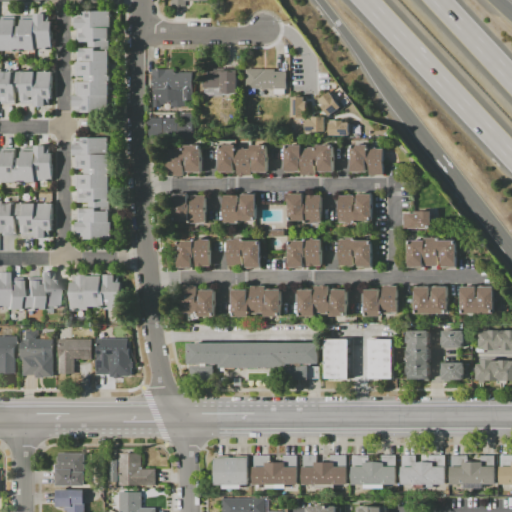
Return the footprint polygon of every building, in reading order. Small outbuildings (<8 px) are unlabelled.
[(211,0),(211,3),(188,3),(188,8),(174,8),(174,0),(211,0)] [(113,13),(113,30),(112,30),(112,40),(112,52),(112,77),(113,77),(113,84),(112,84),(112,97),(111,97),(111,114),(84,114),(84,111),(77,111),(77,97),(78,97),(78,83),(88,83),(88,78),(78,78),(78,63),(80,63),(80,49),(91,49),(91,44),(79,44),(79,16),(86,16),(86,13),(113,13)] [(0,48),(0,24),(4,24),(4,18),(18,18),(18,28),(24,28),(24,18),(37,18),(37,16),(48,15),(51,16),(51,23),(55,23),(54,50),(38,50),(38,52),(25,52),(25,53),(17,54),(17,52),(4,52),(4,48),(0,48)] [(207,98),(206,72),(216,73),(216,70),(232,70),(232,72),(240,72),(240,94),(225,94),(225,98),(207,98)] [(249,90),(249,70),(277,71),(277,73),(289,73),(289,90),(249,90)] [(0,71),(4,71),(4,74),(38,74),(55,74),(55,100),(52,100),(52,107),(37,108),(37,105),(24,106),(23,94),(18,94),(18,106),(4,106),(4,103),(0,103),(0,71)] [(195,74),(195,97),(188,97),(188,102),(165,103),(165,92),(155,92),(155,71),(177,71),(177,74),(195,74)] [(320,103),(331,94),(342,110),(331,118),(323,108),(323,107),(320,103)] [(293,99),(305,98),(306,103),(308,104),(308,113),(306,113),(306,122),(293,122),(293,99)] [(307,122),(314,122),(313,119),(326,119),(326,134),(307,134),(307,122)] [(151,138),(151,120),(179,120),(179,123),(183,123),(183,138),(151,138)] [(330,125),(335,124),(335,123),(345,123),(344,125),(351,125),(351,138),(330,138),(330,125)] [(83,138),(110,138),(110,156),(112,156),(112,170),(113,170),(113,177),(112,177),(112,224),(113,224),(113,241),(86,241),(86,238),(80,238),(80,210),(91,210),(91,204),(80,204),(80,190),(78,190),(78,176),(88,176),(87,170),(78,171),(78,157),(76,157),(75,145),(83,145),(83,138)] [(187,177),(185,177),(185,178),(180,178),(180,177),(170,177),(170,149),(188,149),(188,147),(205,147),(204,174),(197,173),(197,175),(191,175),(191,173),(190,173),(190,172),(187,172),(187,177)] [(271,147),(271,174),(270,173),(270,175),(256,175),(255,174),(255,178),(241,177),(241,172),(237,172),(238,173),(223,173),(223,147),(239,147),(239,149),(248,150),(249,151),(254,151),(255,147),(271,147)] [(337,173),(329,173),(329,175),(323,175),(322,173),(319,172),(319,177),(304,177),(304,164),(303,164),(303,173),(303,175),(289,175),(289,147),(305,147),(305,151),(311,151),(312,149),(320,150),(320,147),(337,147),(337,173)] [(387,151),(387,177),(380,177),(379,178),(375,178),(374,177),(373,177),(373,172),(369,171),(369,173),(368,173),(369,175),(355,174),(355,173),(355,147),(371,147),(371,149),(380,149),(381,151),(387,151)] [(0,180),(0,156),(4,156),(4,150),(18,150),(18,160),(24,160),(24,150),(38,150),(38,148),(52,148),(52,155),(55,155),(55,182),(38,182),(38,184),(4,184),(4,180),(0,180)] [(209,224),(202,224),(201,225),(192,225),(192,223),(174,223),(173,196),(191,196),(191,200),(194,200),(194,197),(196,197),(197,197),(201,197),(209,197),(209,224)] [(227,197),(241,198),(241,200),(245,199),(245,197),(259,196),(259,200),(260,200),(259,223),(243,223),(243,225),(235,225),(233,224),(227,224),(227,197)] [(292,196),(307,196),(307,206),(310,206),(310,197),(324,197),(324,224),(318,224),(316,225),(308,225),(308,223),(292,222),(292,196)] [(343,197),(351,197),(351,196),(356,196),(356,197),(357,197),(357,200),(361,200),(361,196),(375,196),(375,222),(359,222),(358,225),(350,225),(350,224),(343,224),(343,197)] [(55,205),(55,232),(52,232),(52,240),(48,239),(48,240),(38,240),(38,237),(24,237),(24,226),(18,226),(18,238),(4,237),(5,235),(0,235),(0,203),(4,203),(5,205),(55,205)] [(435,213),(435,230),(408,230),(408,223),(407,223),(407,216),(418,216),(418,213),(435,213)] [(181,243),(197,243),(197,240),(206,240),(206,242),(213,242),(213,268),(206,268),(206,269),(199,268),(199,265),(196,265),(196,269),(181,269),(181,243)] [(246,268),(232,268),(232,242),(239,242),(239,240),(248,240),(248,243),(264,243),(264,269),(257,269),(257,271),(250,271),(250,269),(250,265),(246,265),(246,268)] [(343,241),(350,241),(350,240),(359,240),(359,243),(375,243),(375,269),(368,269),(368,270),(361,270),(361,269),(361,265),(357,265),(357,267),(355,267),(355,268),(350,268),(350,267),(343,267),(343,241)] [(460,242),(460,269),(452,269),(452,270),(446,270),(446,265),(442,265),(442,268),(440,268),(439,268),(435,268),(435,267),(427,267),(428,259),(426,259),(426,269),(412,269),(412,243),(428,243),(428,240),(443,240),(443,242),(460,242)] [(307,269),(292,269),(293,243),(309,243),(309,241),(325,241),(324,268),(310,268),(310,265),(307,265),(307,269)] [(60,282),(60,309),(54,309),(54,315),(44,315),(44,311),(10,311),(10,309),(0,309),(0,275),(10,275),(10,279),(24,279),(24,291),(29,291),(29,280),(43,280),(43,275),(57,275),(57,282),(60,282)] [(123,284),(124,311),(107,311),(107,309),(103,309),(103,308),(90,308),(90,311),(73,311),(73,284),(76,284),(76,277),(120,277),(121,284),(123,284)] [(369,291),(383,292),(383,301),(385,301),(385,297),(386,298),(386,288),(388,288),(388,287),(393,287),(393,288),(401,288),(400,314),(394,314),(394,315),(385,315),(385,318),(368,318),(369,291)] [(218,292),(218,318),(202,318),(202,316),(193,316),(193,314),(186,314),(185,288),(193,288),(198,288),(200,288),(200,298),(202,298),(202,302),(204,302),(203,292),(218,292)] [(236,318),(236,292),(251,292),(251,298),(254,298),(254,288),(269,288),(268,296),(270,296),(270,292),(284,292),(284,318),(268,318),(268,314),(262,314),(262,316),(253,316),(253,318),(236,318)] [(303,292),(317,292),(317,302),(318,302),(318,288),(332,288),(332,298),(335,298),(335,302),(336,302),(336,292),(350,292),(350,318),(334,318),(334,316),(325,316),(325,314),(319,314),(319,318),(303,318),(303,292)] [(418,289),(433,289),(433,299),(436,299),(436,289),(450,289),(451,315),(418,316),(418,289)] [(464,289),(479,289),(479,299),(482,299),(482,289),(497,289),(497,315),(464,315),(464,289)] [(411,332),(432,333),(432,339),(433,339),(433,347),(432,347),(432,349),(432,355),(433,355),(433,362),(432,362),(432,364),(432,370),(433,370),(433,378),(431,378),(431,381),(412,381),(412,376),(411,376),(411,367),(411,365),(412,365),(412,360),(411,360),(411,351),(412,351),(412,345),(411,345),(411,336),(411,332)] [(511,332),(511,352),(488,352),(488,349),(483,349),(483,333),(511,332)] [(448,333),(469,333),(469,350),(448,350),(448,333)] [(0,360),(0,338),(18,338),(18,375),(1,376),(2,360),(0,360)] [(116,376),(99,375),(99,340),(131,341),(130,363),(116,362),(116,376)] [(23,361),(23,341),(56,341),(56,376),(40,376),(40,360),(33,360),(33,361),(23,361)] [(78,376),(62,376),(61,341),(95,341),(95,361),(84,361),(84,360),(77,360),(78,376)] [(328,341),(352,341),(352,380),(328,380),(328,341)] [(373,342),(396,342),(396,380),(373,380),(373,342)] [(191,366),(191,345),(323,346),(322,366),(305,366),(305,368),(312,368),(323,368),(323,380),(312,380),(312,382),(290,381),(290,370),(223,370),(223,366),(210,366),(210,368),(218,368),(218,383),(194,383),(194,368),(205,368),(205,366),(191,366)] [(511,382),(480,382),(481,366),(485,366),(485,362),(496,362),(496,363),(503,363),(503,362),(511,362),(511,382)] [(446,365),(467,365),(467,368),(468,368),(468,377),(467,376),(466,382),(447,381),(447,379),(446,379),(446,372),(446,365)] [(118,454),(140,454),(140,469),(154,469),(154,486),(118,485),(118,454)] [(62,455),(88,455),(88,474),(88,488),(59,488),(59,481),(58,481),(59,466),(61,466),(62,455)] [(256,486),(256,469),(257,469),(257,458),(273,458),(273,464),(286,464),(286,457),(300,457),(300,469),(301,469),(301,486),(289,486),(289,490),(269,490),(269,486),(259,486),(256,486)] [(306,486),(306,469),(306,457),(320,457),(320,464),(333,464),(333,457),(349,457),(349,468),(350,468),(350,486),(306,486)] [(355,486),(355,469),(355,457),(372,457),(372,464),(385,465),(385,457),(398,457),(398,468),(399,468),(399,487),(355,486)] [(404,486),(405,469),(405,457),(418,457),(418,464),(431,464),(432,457),(448,457),(447,468),(448,468),(448,486),(404,486)] [(453,486),(454,469),(455,458),(470,458),(470,464),(483,464),(484,457),(497,457),(497,468),(499,468),(499,486),(486,486),(486,490),(467,490),(466,486),(453,486)] [(511,486),(503,486),(503,468),(504,468),(504,457),(511,457),(511,486)] [(107,460),(108,483),(118,483),(118,460),(107,460)] [(218,486),(218,460),(251,460),(251,486),(218,486)] [(88,511),(68,511),(68,509),(60,509),(60,492),(87,491),(87,504),(88,505),(88,511)] [(122,511),(122,494),(144,494),(144,510),(159,509),(158,511),(122,511)] [(225,511),(225,500),(268,500),(267,511),(225,511)]
